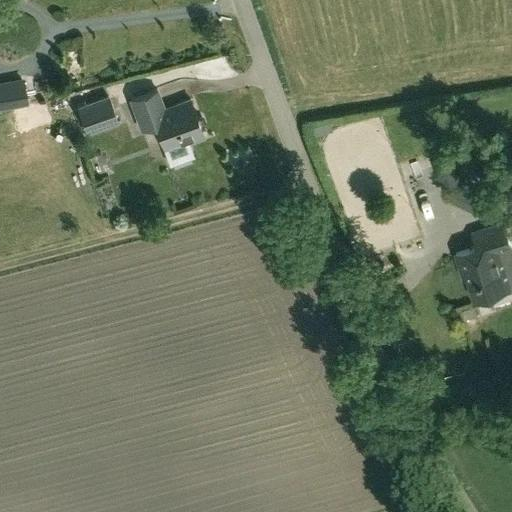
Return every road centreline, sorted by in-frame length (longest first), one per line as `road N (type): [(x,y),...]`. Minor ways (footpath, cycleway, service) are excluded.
road 1 (unclassified): [(465,511),(356,316),(240,0)]
road 2 (track): [(308,186),(0,266)]
